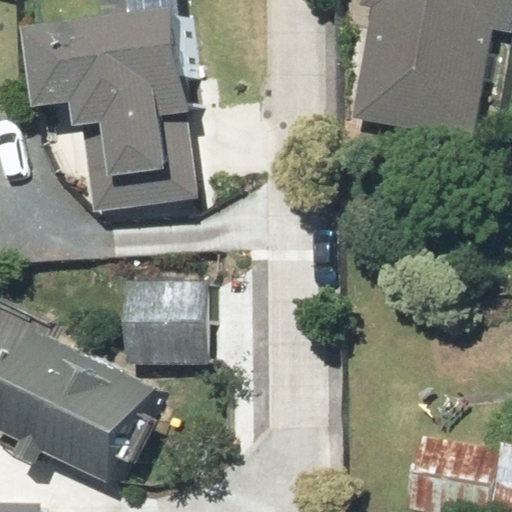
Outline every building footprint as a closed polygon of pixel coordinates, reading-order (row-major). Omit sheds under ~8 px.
[(484,146),(505,37),(511,37),(511,0),(371,0),(370,10),(383,12),(361,123),(484,146)] [(94,116),(109,216),(211,201),(199,123),(209,121),(193,13),(45,35),(58,121),(94,116)] [(125,492),(171,394),(48,337),(2,435),(125,492)] [(511,511),(511,450),(511,456),(435,443),(423,511),(511,511)] [(0,502),(0,511),(58,511),(58,501),(0,502)]
